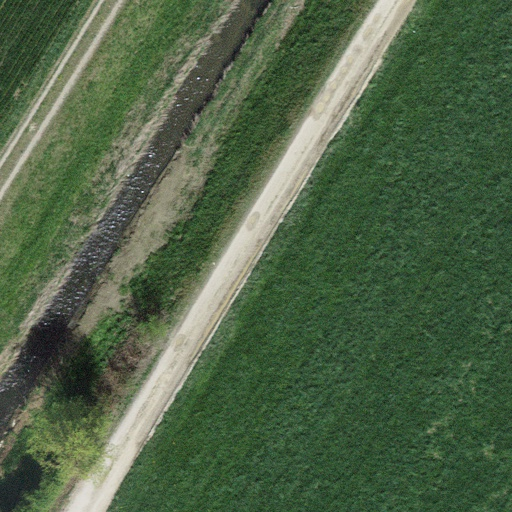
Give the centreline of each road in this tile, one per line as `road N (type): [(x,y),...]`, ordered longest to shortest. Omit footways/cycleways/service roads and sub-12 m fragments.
road 1 (track): [(395,0),(80,511)]
road 2 (track): [(0,180),(111,0)]
